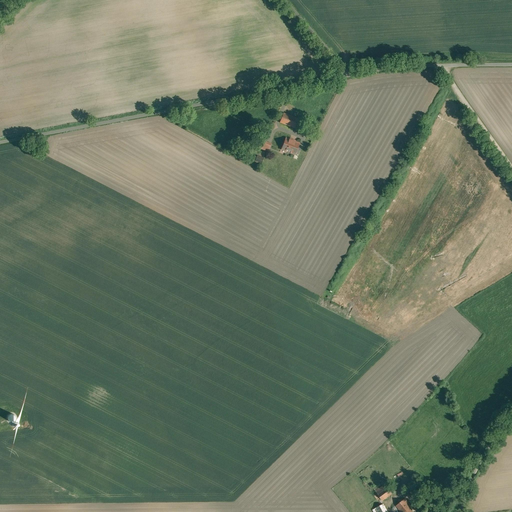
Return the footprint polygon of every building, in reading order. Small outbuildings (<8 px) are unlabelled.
[(299,119),(283,113),(280,122),(295,128),(299,119)] [(263,126),(258,140),(262,142),(267,128),(263,126)] [(295,141),(290,139),(289,139),(286,138),(282,149),(295,154),(299,143),(295,141)] [(270,145),(262,142),(260,148),(268,151),(270,145)] [(386,484),(376,491),(381,498),(391,491),(386,484)] [(405,498),(396,505),(401,511),(402,511),(411,505),(405,498)]
